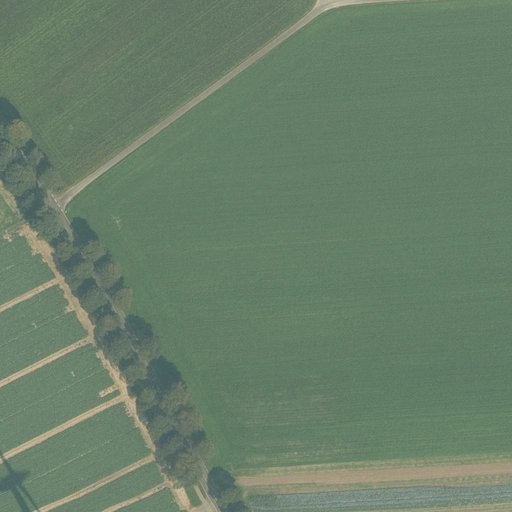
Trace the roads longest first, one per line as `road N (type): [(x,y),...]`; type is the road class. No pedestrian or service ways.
road 1 (secondary): [(52,210),(219,511)]
road 2 (unclassified): [(324,6),(52,210)]
